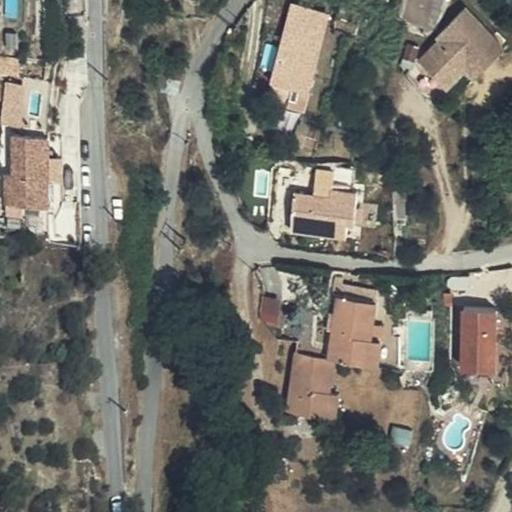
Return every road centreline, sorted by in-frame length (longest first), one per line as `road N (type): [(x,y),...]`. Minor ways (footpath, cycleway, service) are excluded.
road 1 (residential): [(125,511),(94,0)]
road 2 (residential): [(188,98),(226,209),(241,234),(263,246),(511,265)]
road 3 (residential): [(147,511),(176,134),(188,98)]
